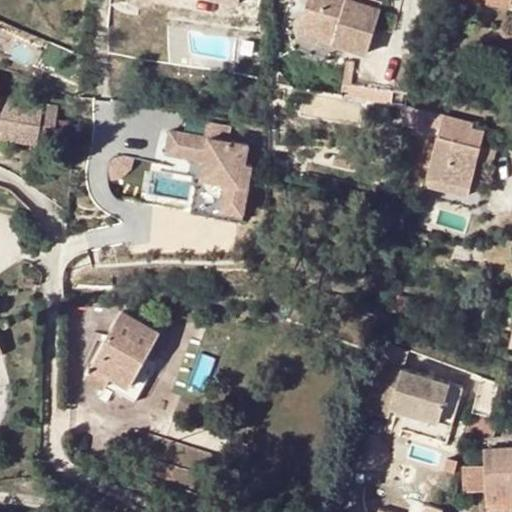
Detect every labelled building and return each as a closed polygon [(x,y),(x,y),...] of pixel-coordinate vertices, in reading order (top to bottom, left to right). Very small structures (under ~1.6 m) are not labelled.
[(353,0),(311,0),(304,24),(338,34),(336,42),(370,52),(383,9),(353,0)] [(302,31),(336,42),(338,34),(304,24),(302,31)] [(0,125),(4,126),(2,137),(52,144),(59,106),(0,96),(0,125)] [(249,145),(171,132),(167,155),(207,161),(203,178),(227,182),(223,209),(245,213),(253,164),(247,163),(249,145)] [(428,184),(444,188),(446,178),(472,185),(479,158),(482,145),(471,142),(440,135),(428,184)] [(498,148),(482,145),(479,158),(495,162),(498,148)] [(470,195),(472,185),(446,178),(444,188),(470,195)] [(136,403),(145,387),(135,381),(150,351),(161,330),(126,311),(89,378),(136,403)] [(472,378),(399,347),(380,393),(396,399),(399,390),(458,414),(472,378)] [(161,357),(150,351),(135,381),(145,387),(161,357)] [(500,420),(490,417),(474,413),(468,433),(495,440),(500,420)] [(511,448),(486,450),(488,491),(511,489),(511,448)]
